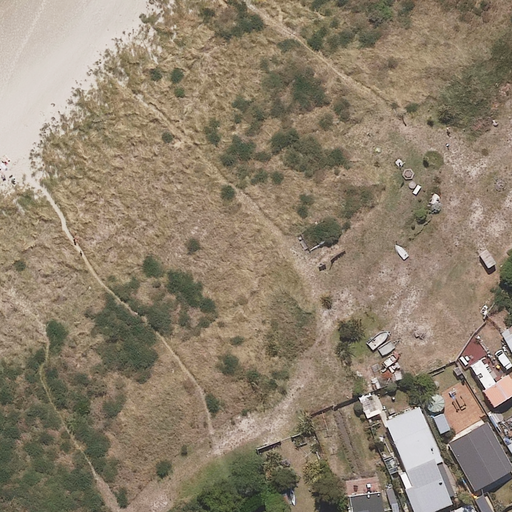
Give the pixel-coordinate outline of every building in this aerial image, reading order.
[(455,438),(447,442),(472,490),(511,470),(511,468),(468,380),(452,389),(454,392),(443,397),(442,396),(441,394),(440,393),(439,393),(437,392),(435,392),(434,392),(432,392),(431,393),(429,394),(428,395),(427,396),(426,397),(425,399),(425,401),(425,402),(425,404),(426,406),(427,407),(428,408),(429,409),(431,410),(432,411),(433,411),(436,415),(433,417),(441,433),(450,429),(455,438)] [(371,389),(358,396),(370,421),(383,415),(371,389)] [(441,458),(419,406),(386,419),(406,469),(399,472),(415,511),(425,511),(451,501),(435,460),(441,458)] [(384,511),(379,475),(347,480),(352,511),(384,511)] [(491,511),(482,493),(471,499),(478,511),(491,511)] [(474,511),(471,502),(448,511),(474,511)]
